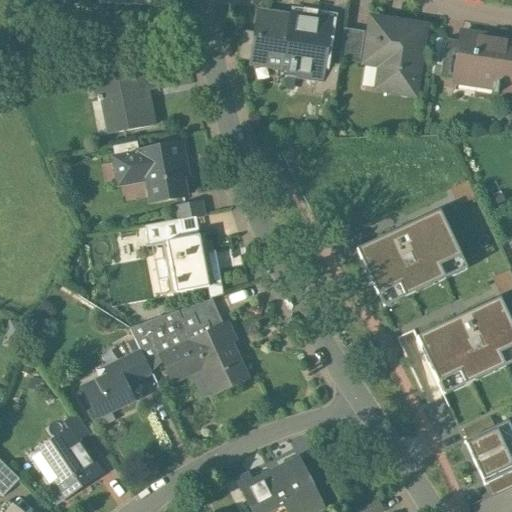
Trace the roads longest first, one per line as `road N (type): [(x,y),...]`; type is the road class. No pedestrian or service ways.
road 1 (residential): [(373,402),(275,235),(204,51)]
road 2 (residential): [(373,402),(283,427),(178,474)]
road 3 (residential): [(436,511),(373,402)]
